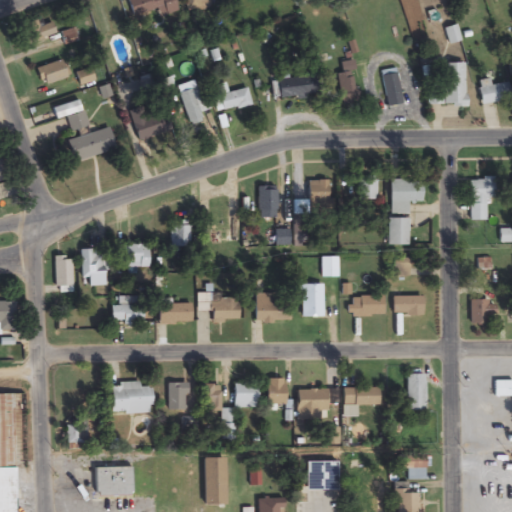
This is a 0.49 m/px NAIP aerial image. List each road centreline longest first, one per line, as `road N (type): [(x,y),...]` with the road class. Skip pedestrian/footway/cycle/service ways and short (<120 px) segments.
road 1 (residential): [(0,371),(39,360),(511,349)]
road 2 (residential): [(511,137),(283,142),(32,232)]
road 3 (residential): [(451,511),(446,139)]
road 4 (residential): [(42,511),(32,232)]
road 5 (residential): [(47,224),(0,79)]
